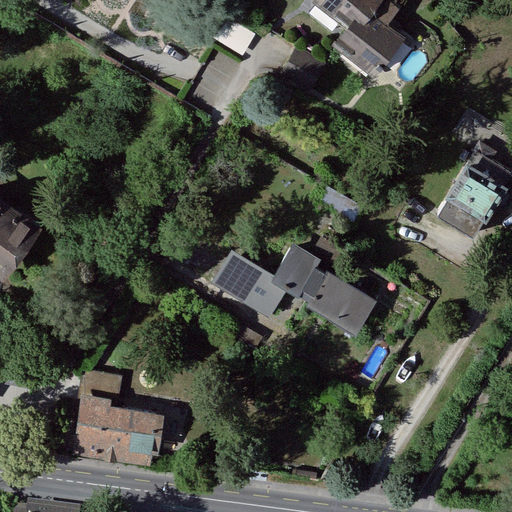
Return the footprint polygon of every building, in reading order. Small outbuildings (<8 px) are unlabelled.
[(317,0),(347,25),(376,6),(380,0),(317,0)] [(412,38),(376,6),(347,25),(334,41),(377,78),(412,38)] [(324,61),(297,46),(283,72),(309,87),(324,61)] [(487,219),(509,182),(469,158),(447,194),(449,195),(439,211),(475,233),(484,217),(487,219)] [(361,207),(329,188),(320,204),(353,222),(361,207)] [(39,222),(0,193),(0,274),(1,275),(39,222)] [(81,230),(104,244),(111,231),(70,206),(63,217),(82,228),(81,230)] [(320,257),(293,241),(276,271),(234,247),(213,282),(270,315),(286,288),(357,329),(376,296),(317,262),(320,257)] [(109,404),(116,405),(121,373),(88,368),(85,392),(110,396),(109,404)] [(110,396),(85,392),(77,448),(148,458),(150,446),(157,447),(162,411),(116,405),(109,404),(110,396)]
